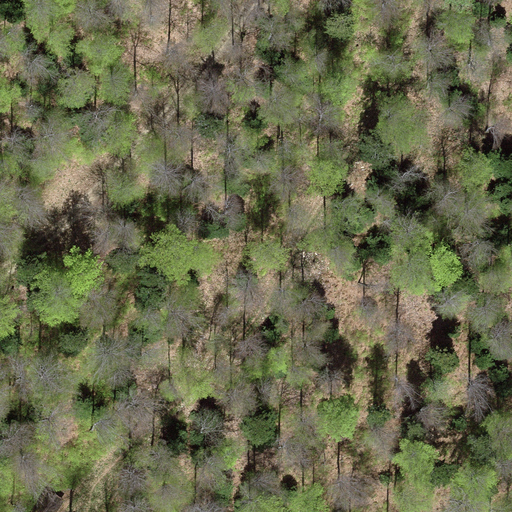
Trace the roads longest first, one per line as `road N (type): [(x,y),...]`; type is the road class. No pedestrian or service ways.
road 1 (track): [(0,265),(106,178),(252,0)]
road 2 (track): [(304,232),(253,315),(82,511)]
road 3 (track): [(304,232),(430,0)]
